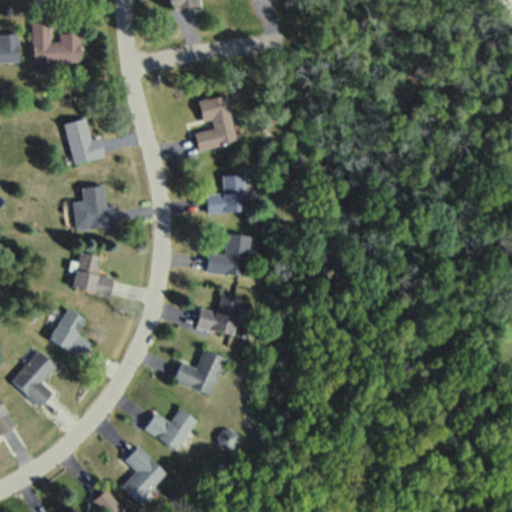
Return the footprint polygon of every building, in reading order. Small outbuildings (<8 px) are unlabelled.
[(79,31),(58,31),(58,39),(49,39),(49,20),(30,20),(30,60),(79,60),(79,31)] [(16,31),(0,32),(0,60),(17,60),(16,31)] [(199,119),(209,117),(211,127),(192,131),(195,148),(234,141),(225,93),(196,98),(199,119)] [(62,121),(73,162),(103,154),(98,135),(89,138),(83,116),(62,121)] [(219,173),(220,191),(204,191),(205,211),(244,209),(242,172),(219,173)] [(85,227),(116,223),(113,204),(104,205),(102,183),(80,186),(85,227)] [(247,233),(224,231),(223,252),(206,250),(205,270),(244,274),(247,233)] [(71,286),(108,294),(112,275),(95,271),(99,255),(78,250),(71,286)] [(215,308),(198,305),(194,326),(233,332),(239,297),(217,293),(215,308)] [(79,357),(89,341),(74,331),(83,317),(65,306),(46,336),(79,357)] [(179,359),(172,378),(209,393),(223,355),(202,347),(194,365),(179,359)] [(39,379),(54,365),(38,349),(9,377),(38,405),(51,391),(39,379)] [(0,432),(14,425),(0,399),(0,432)] [(194,416),(176,406),(169,419),(152,410),(142,429),(177,447),(194,416)] [(119,483),(136,500),(164,471),(136,443),(122,457),(134,468),(119,483)] [(123,511),(105,487),(90,499),(97,508),(92,511),(123,511)]
